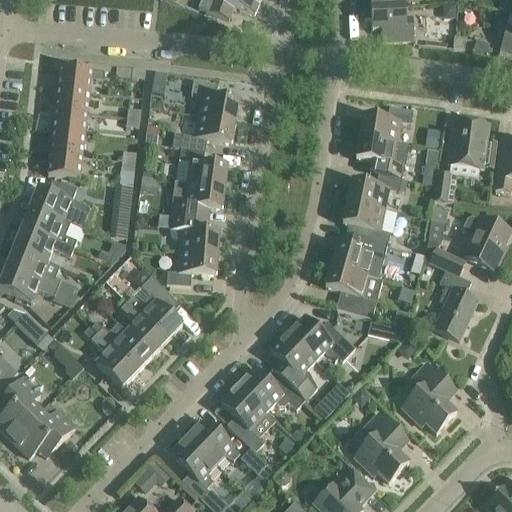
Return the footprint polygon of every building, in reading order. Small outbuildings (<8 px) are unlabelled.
[(160,0),(160,3),(184,12),(188,0),(160,0)] [(254,19),(261,0),(211,0),(211,1),(208,0),(202,0),(198,11),(229,23),(233,11),(254,19)] [(369,0),(370,10),(404,8),(403,0),(369,0)] [(405,20),(404,8),(370,10),(371,34),(381,34),(381,46),(414,44),(413,24),(413,20),(405,20)] [(456,8),(442,8),(443,21),(456,21),(456,8)] [(511,29),(507,28),(506,32),(500,51),(511,54),(511,29)] [(453,52),(464,53),(466,42),(454,40),(453,52)] [(60,70),(58,92),(89,95),(91,82),(103,83),(104,75),(60,70)] [(145,73),(133,72),(132,81),(144,82),(145,73)] [(198,119),(235,126),(239,104),(215,100),(217,88),(193,84),(191,96),(202,98),(198,119)] [(89,95),(58,92),(55,114),(87,117),(89,95)] [(363,119),(359,140),(397,146),(400,126),(411,128),(413,115),(389,110),(387,122),(363,119)] [(126,121),(140,123),(141,114),(127,113),(126,121)] [(55,114),(53,135),(84,139),(87,117),(55,114)] [(181,151),(204,155),(206,143),(231,148),(235,126),(198,119),(194,140),(183,138),(183,140),(172,139),(171,150),(181,151)] [(140,123),(126,121),(125,130),(139,131),(140,123)] [(455,126),(453,146),(450,167),(481,172),(484,150),(487,130),(455,126)] [(427,132),(425,149),(438,150),(440,133),(427,132)] [(53,135),(50,157),(82,161),(84,139),(53,135)] [(359,140),(356,162),(380,167),(378,177),(403,182),(405,168),(409,148),(397,146),(359,140)] [(486,144),(483,170),(493,172),(497,146),(486,144)] [(177,185),(225,192),(228,170),(203,166),(204,155),(181,151),(179,164),(177,185)] [(122,164),(135,166),(136,157),(123,155),(122,164)] [(500,158),(499,163),(495,194),(511,196),(511,185),(511,155),(511,159),(500,158)] [(48,179),(68,181),(79,182),(82,161),(50,157),(48,179)] [(135,166),(122,164),(121,173),(134,175),(135,166)] [(156,171),(144,169),(142,181),(155,182),(156,171)] [(447,205),(450,178),(437,176),(434,204),(447,205)] [(400,195),(403,182),(378,177),(376,189),(352,183),(347,205),(384,213),(389,192),(400,195)] [(423,186),(435,188),(436,183),(424,180),(423,186)] [(84,209),(72,204),(77,192),(52,184),(48,195),(38,191),(30,211),(62,224),(70,227),(82,232),(87,219),(87,216),(86,212),(84,209)] [(172,206),(171,220),(196,223),(197,211),(222,214),(225,192),(177,185),(175,185),(172,206)] [(132,190),(119,189),(119,198),(131,199),(132,190)] [(367,233),(364,243),(387,248),(390,235),(380,232),(384,213),(347,205),(342,227),(367,233)] [(30,211),(22,231),(72,252),(75,244),(65,240),(70,227),(62,224),(30,211)] [(180,255),(218,258),(219,236),(194,233),(196,223),(171,220),(170,232),(171,232),(170,237),(172,241),(177,242),(181,243),(180,255)] [(463,260),(474,265),(492,274),(510,235),(482,222),(481,224),(473,220),(468,222),(463,231),(465,236),(473,240),(463,260)] [(115,226),(113,242),(125,243),(127,227),(115,226)] [(68,261),(72,252),(22,231),(14,252),(47,265),(51,254),(68,261)] [(337,248),(331,270),(368,280),(380,283),(384,262),(387,248),(364,243),(361,255),(337,248)] [(446,275),(458,280),(465,266),(438,253),(440,248),(429,243),(423,264),(430,267),(446,275)] [(14,252),(6,272),(56,292),(59,284),(42,277),(47,265),(14,252)] [(114,258),(101,253),(97,262),(110,267),(114,258)] [(218,258),(180,255),(179,275),(168,274),(166,287),(190,290),(192,277),(216,280),(218,258)] [(368,280),(331,270),(325,291),(349,297),(348,302),(343,300),(339,313),(336,312),(372,322),(383,284),(368,280)] [(53,300),(56,292),(6,272),(0,285),(0,293),(30,305),(35,293),(53,300)] [(433,332),(441,336),(459,345),(478,304),(465,298),(471,286),(458,280),(446,275),(440,287),(446,290),(440,305),(445,307),(439,319),(432,316),(427,318),(425,323),(427,328),(434,331),(433,332)] [(127,305),(167,345),(182,329),(171,318),(180,309),(151,281),(140,292),(154,306),(146,314),(131,300),(127,305)] [(125,335),(152,360),(167,345),(127,305),(120,313),(134,326),(125,335)] [(15,327),(25,317),(13,312),(7,319),(15,327)] [(304,321),(288,337),(315,364),(325,355),(328,358),(342,365),(355,352),(327,326),(326,327),(330,330),(322,338),(304,321)] [(137,376),(152,360),(125,335),(118,328),(108,338),(97,327),(92,333),(137,376)] [(95,366),(107,378),(122,392),(137,376),(92,333),(89,330),(83,336),(90,343),(89,344),(103,357),(95,366)] [(44,354),(48,350),(53,344),(45,336),(35,347),(37,350),(44,354)] [(307,373),(315,364),(288,337),(271,355),(289,373),(280,382),(305,403),(313,394),(317,391),(310,378),(307,373)] [(411,340),(397,354),(406,363),(420,349),(411,340)] [(0,394),(11,382),(18,376),(0,359),(0,394)] [(66,373),(75,381),(83,372),(74,364),(66,373)] [(456,395),(435,375),(426,366),(410,382),(419,391),(401,410),(412,421),(416,418),(436,437),(457,416),(446,406),(456,395)] [(296,413),(305,403),(280,382),(272,390),(254,372),(237,390),(265,416),(275,406),(279,409),(284,409),(288,406),(296,413)] [(0,423),(0,433),(12,445),(39,417),(30,408),(38,399),(22,383),(3,403),(12,411),(0,423)] [(351,384),(345,390),(352,396),(357,390),(351,384)] [(227,430),(250,451),(255,455),(264,446),(250,432),(265,416),(237,390),(221,407),(239,425),(231,433),(228,429),(227,430)] [(361,392),(352,401),(361,411),(370,401),(361,392)] [(309,399),(304,405),(310,410),(313,407),(313,403),(309,399)] [(106,401),(102,405),(102,413),(106,417),(111,417),(114,413),(114,405),(110,401),(106,401)] [(39,417),(12,445),(30,462),(46,444),(55,453),(75,432),(56,414),(47,424),(39,417)] [(409,444),(388,425),(379,415),(363,431),(373,441),(353,460),(365,471),(368,467),(388,487),(409,466),(398,455),(409,444)] [(188,442),(215,468),(225,459),(233,462),(238,457),(219,438),(204,424),(188,442)] [(308,440),(299,431),(291,439),(301,448),(308,440)] [(298,451),(288,441),(278,451),(289,461),(298,451)] [(215,468),(188,442),(171,459),(205,491),(211,485),(207,477),(215,468)] [(70,444),(59,454),(67,463),(77,452),(70,444)] [(267,467),(255,455),(250,451),(240,461),(258,477),(267,467)] [(375,494),(360,480),(354,474),(338,489),(335,486),(314,507),(319,511),(360,511),(359,511),(375,494)] [(504,489),(498,495),(485,509),(487,511),(511,511),(511,485),(507,491),(504,489)] [(210,492),(201,502),(211,511),(223,511),(227,508),(210,492)] [(169,511),(147,511),(138,503),(128,511),(188,511),(179,502),(169,511)]
